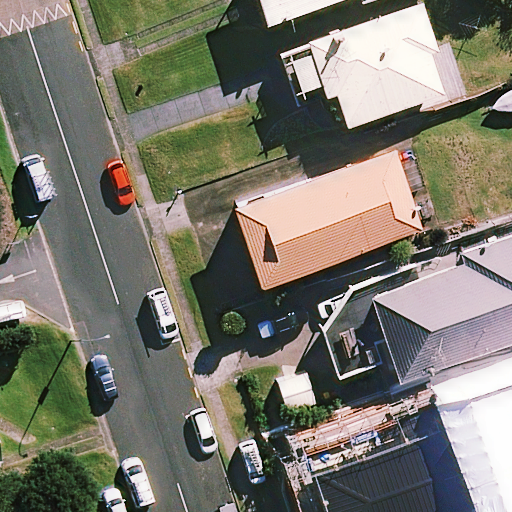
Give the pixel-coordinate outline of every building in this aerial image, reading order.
[(258,0),(264,15),(309,0),(258,0)] [(334,88),(344,119),(354,116),(359,131),(465,96),(449,48),(434,53),(417,0),(412,0),(281,43),(299,99),(334,88)] [(417,225),(392,147),(232,198),(257,276),(417,225)] [(511,225),(346,286),(318,319),(335,366),(391,346),(399,370),(511,328),(511,225)] [(511,511),(511,346),(464,362),(473,390),(302,445),(323,511),(391,511),(433,499),(430,491),(500,468),(496,456),(511,450),(511,511)]
